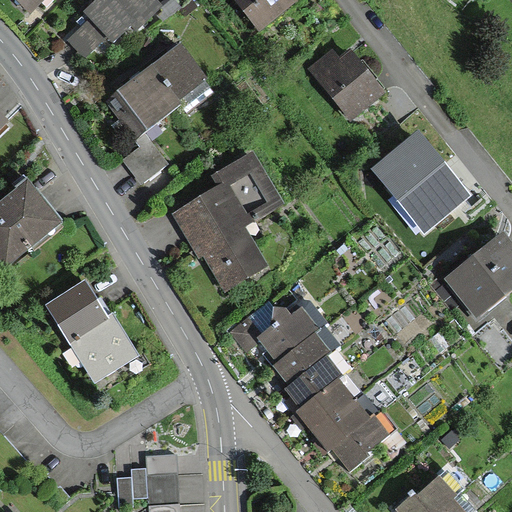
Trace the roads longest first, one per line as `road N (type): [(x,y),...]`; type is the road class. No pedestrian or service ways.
road 1 (residential): [(206,375),(27,74),(0,42)]
road 2 (residential): [(206,375),(93,445),(62,439),(0,367)]
road 3 (residential): [(215,400),(239,413),(323,511)]
